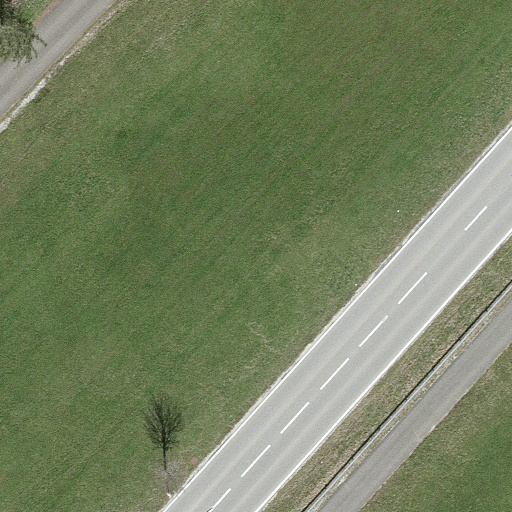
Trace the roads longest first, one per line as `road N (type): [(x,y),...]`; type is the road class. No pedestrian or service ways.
road 1 (primary): [(511,180),(211,511)]
road 2 (track): [(511,319),(333,511)]
